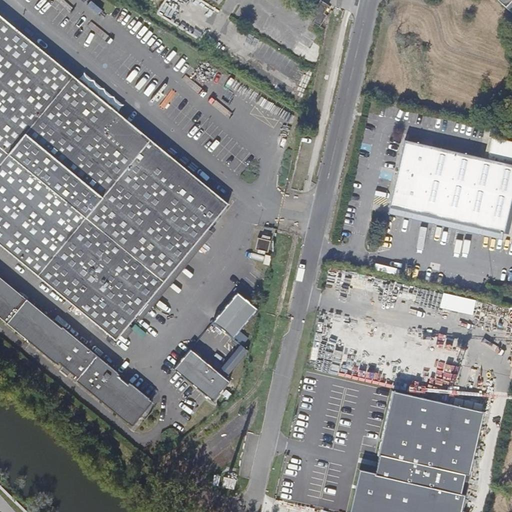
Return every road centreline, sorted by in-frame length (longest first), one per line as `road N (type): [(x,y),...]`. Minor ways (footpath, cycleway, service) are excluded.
road 1 (unclassified): [(369,0),(278,394)]
road 2 (unknown): [(28,353),(138,441),(159,431),(172,407),(164,390),(130,367)]
road 3 (unclassified): [(278,394),(247,504),(214,508),(192,487),(190,470),(200,456)]
